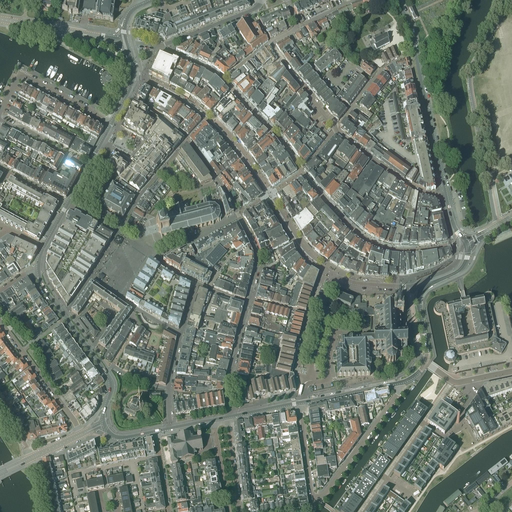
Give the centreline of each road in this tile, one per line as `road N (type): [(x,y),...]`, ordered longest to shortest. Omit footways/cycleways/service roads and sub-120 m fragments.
road 1 (residential): [(334,278),(309,256),(244,156),(207,117),(132,77)]
road 2 (residential): [(397,384),(316,501),(300,403)]
road 3 (unclassified): [(507,0),(469,74),(488,180)]
road 4 (residential): [(248,303),(257,259),(249,234),(187,140)]
road 5 (residential): [(452,381),(361,511)]
road 6 (residential): [(112,123),(21,75),(0,113)]
road 7 (unclassified): [(334,126),(270,44),(298,27)]
road 8 (unclassified): [(446,197),(404,182),(335,130)]
